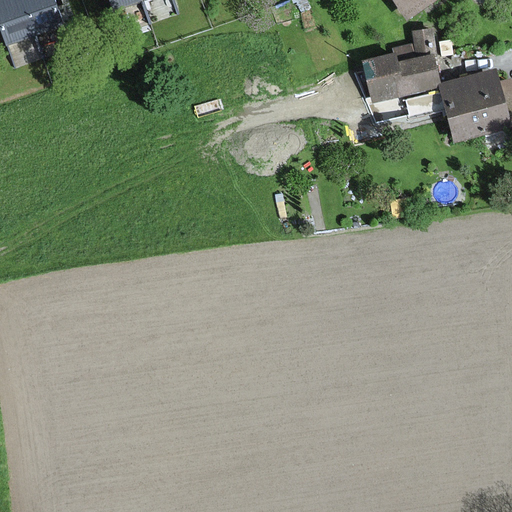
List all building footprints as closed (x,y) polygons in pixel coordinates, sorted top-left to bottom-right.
[(54,0),(0,0),(0,23),(6,43),(63,25),(54,0)] [(140,0),(111,0),(115,9),(140,0)] [(394,0),(410,22),(442,0),(394,0)] [(399,53),(365,60),(373,98),(439,84),(433,55),(401,62),(399,53)] [(441,86),(455,141),(511,125),(511,116),(500,71),(441,86)]
